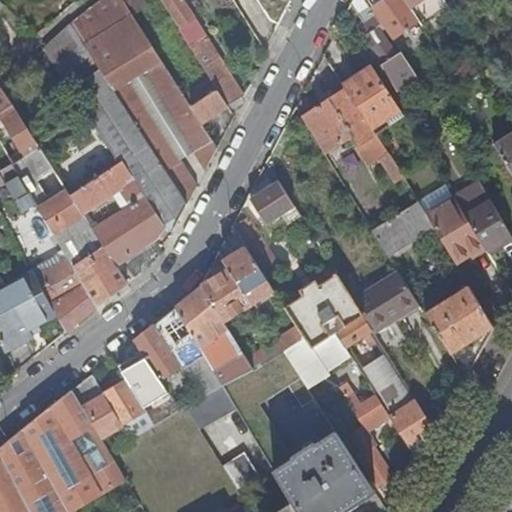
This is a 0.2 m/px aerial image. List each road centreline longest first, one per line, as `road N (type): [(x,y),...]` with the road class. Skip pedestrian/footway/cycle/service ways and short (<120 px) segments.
road 1 (residential): [(326,0),(172,276),(0,421)]
road 2 (primary): [(511,405),(449,511)]
